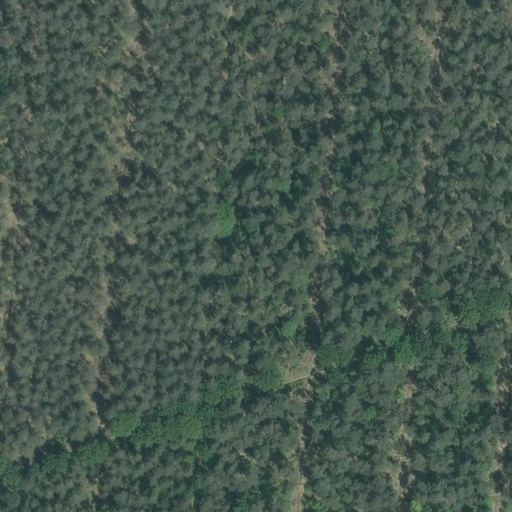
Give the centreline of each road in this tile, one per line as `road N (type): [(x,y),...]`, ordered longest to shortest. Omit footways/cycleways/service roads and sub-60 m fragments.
road 1 (track): [(230,0),(203,379)]
road 2 (track): [(202,398),(429,327)]
road 3 (track): [(0,462),(202,398)]
